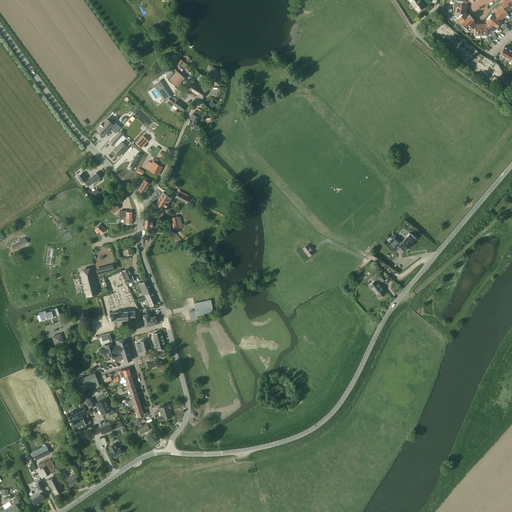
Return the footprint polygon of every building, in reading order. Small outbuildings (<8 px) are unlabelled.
[(409,0),(418,12),(425,7),(419,0),(409,0)] [(510,8),(505,0),(504,0),(503,1),(500,3),(501,5),(502,6),(507,13),(511,10),(510,8)] [(465,12),(465,10),(465,7),(453,6),(453,12),(455,12),(456,15),(465,12)] [(507,13),(502,6),(497,10),(503,17),(508,14),(507,13)] [(503,17),(497,10),(492,15),(500,21),(503,17)] [(459,24),(468,16),(465,12),(456,15),(457,18),(455,20),(459,24)] [(465,27),(472,20),(473,20),(474,19),(471,16),(469,14),(469,15),(468,15),(468,16),(459,24),(464,28),(465,27)] [(500,21),(492,15),(491,14),(488,17),(487,19),(488,20),(498,28),(498,27),(501,23),(500,21)] [(472,32),(475,24),(472,20),(465,27),(469,31),(472,32)] [(498,28),(488,20),(485,24),(489,32),(492,30),(494,32),(498,28)] [(481,36),(480,24),(475,24),(472,32),(475,33),(475,36),(481,36)] [(489,32),(485,24),(480,24),(481,36),(487,36),(487,33),(489,32)] [(499,55),(504,58),(509,49),(504,46),(499,55)] [(165,73),(164,75),(168,79),(174,72),(167,65),(162,70),(165,73)] [(211,77),(210,79),(216,82),(217,80),(221,70),(215,68),(211,77)] [(177,71),(169,79),(177,86),(184,78),(177,71)] [(197,79),(205,84),(206,82),(205,82),(207,79),(203,76),(200,74),(197,79)] [(170,96),(164,88),(160,82),(156,85),(166,101),(168,100),(172,103),(174,100),(170,96)] [(188,91),(197,97),(199,93),(196,91),(200,86),(194,82),(188,91)] [(199,93),(197,97),(199,98),(199,99),(200,99),(201,99),(201,100),(210,86),(206,82),(205,84),(203,87),(200,86),(196,91),(199,93)] [(173,105),(182,112),(186,106),(177,99),(173,105)] [(198,130),(200,125),(198,124),(199,123),(197,123),(200,118),(193,114),(187,125),(198,130)] [(101,125),(98,129),(104,135),(110,128),(113,130),(118,124),(110,117),(108,119),(107,119),(103,123),(103,122),(100,125),(101,125)] [(121,132),(111,143),(114,146),(115,144),(118,147),(114,150),(120,156),(128,147),(123,142),(127,138),(124,135),(121,132)] [(145,133),(135,144),(141,148),(150,138),(145,133)] [(139,154),(131,167),(135,170),(143,157),(139,154)] [(147,161),(144,165),(147,167),(146,168),(158,175),(163,167),(161,165),(161,164),(153,159),(151,163),(149,162),(147,161)] [(100,181),(99,179),(100,178),(96,172),(87,179),(82,173),(77,177),(81,183),(84,181),(88,187),(94,183),(95,185),(100,181)] [(138,190),(145,195),(151,184),(144,179),(138,190)] [(164,191),(156,204),(163,208),(171,195),(164,191)] [(178,193),(176,197),(184,202),(187,197),(178,193)] [(120,209),(116,204),(110,208),(114,213),(120,209)] [(174,229),(182,227),(180,217),(172,219),(172,222),(174,229)] [(145,219),(144,227),(145,227),(145,230),(154,230),(154,224),(153,223),(153,220),(150,220),(145,219)] [(106,229),(100,224),(96,229),(101,234),(106,229)] [(411,244),(416,239),(416,238),(417,237),(414,235),(413,236),(411,233),(410,234),(409,233),(406,237),(406,238),(402,242),(394,234),(390,238),(392,239),(387,244),(393,250),(399,243),(400,244),(406,250),(411,245),(411,244)] [(12,246),(14,250),(28,243),(26,239),(12,246)] [(115,264),(97,267),(99,273),(116,270),(115,264)] [(86,297),(99,293),(93,269),(80,272),(86,297)] [(123,271),(124,274),(128,283),(134,281),(129,269),(123,271)] [(377,275),(382,282),(386,278),(381,271),(377,275)] [(379,298),(386,292),(376,279),(368,285),(379,298)] [(146,299),(154,296),(151,290),(152,290),(147,280),(138,283),(140,287),(145,297),(146,299)] [(158,305),(154,296),(146,299),(146,300),(149,307),(154,304),(155,306),(158,305)] [(196,311),(190,312),(192,319),(197,318),(197,316),(212,312),(210,300),(194,303),(196,311)] [(53,316),(59,314),(57,307),(51,309),(51,310),(50,310),(50,308),(39,312),(42,320),(47,318),(53,316)] [(128,311),(110,312),(110,315),(110,319),(113,318),(114,323),(118,323),(118,320),(129,319),(128,318),(128,312),(128,311)] [(145,326),(157,323),(156,316),(150,317),(149,313),(148,313),(148,312),(147,311),(145,312),(144,313),(145,314),(143,314),(145,326)] [(162,353),(167,352),(161,331),(153,334),(157,349),(160,348),(162,353)] [(55,343),(62,341),(60,334),(53,336),(55,343)] [(116,343),(112,344),(116,354),(121,352),(125,362),(132,360),(125,337),(115,340),(116,343)] [(139,353),(149,349),(147,339),(140,341),(141,343),(136,344),(139,353)] [(116,354),(112,344),(112,343),(105,345),(106,346),(105,347),(105,348),(99,350),(101,355),(104,354),(105,357),(109,356),(116,354)] [(149,368),(156,366),(154,358),(153,355),(148,357),(150,361),(147,362),(149,368)] [(121,377),(124,376),(131,374),(129,368),(119,371),(121,377)] [(80,391),(81,393),(89,389),(90,391),(99,388),(96,380),(97,379),(94,372),(75,380),(78,387),(80,391)] [(92,407),(95,405),(91,396),(87,398),(92,407)] [(131,399),(128,401),(128,403),(129,406),(134,405),(140,403),(138,397),(131,399)] [(110,409),(105,399),(96,403),(99,408),(100,410),(102,414),(107,412),(109,414),(110,415),(113,413),(114,412),(113,409),(111,409),(110,409)] [(170,408),(168,404),(158,408),(159,411),(157,412),(160,420),(158,421),(168,418),(169,418),(170,418),(172,417),(172,416),(172,417),(169,409),(170,408)] [(88,424),(91,423),(85,407),(81,408),(83,414),(84,413),(85,416),(88,424)] [(142,409),(135,411),(137,417),(144,415),(142,409)] [(77,416),(72,418),(73,421),(76,429),(86,425),(84,420),(85,420),(83,416),(78,419),(77,416)] [(144,418),(139,421),(139,420),(135,422),(141,434),(150,430),(147,423),(142,426),(141,423),(145,421),(144,418)] [(112,430),(109,422),(99,426),(102,434),(112,430)] [(83,436),(77,439),(81,449),(85,447),(86,451),(92,448),(90,445),(88,447),(83,436)] [(113,458),(122,453),(119,448),(117,449),(114,444),(108,447),(111,452),(110,453),(113,458)] [(32,452),(36,460),(50,453),(46,445),(32,452)] [(44,476),(56,470),(50,459),(39,465),(44,476)] [(69,476),(67,471),(61,474),(63,479),(69,476)] [(71,476),(66,479),(67,480),(70,487),(78,483),(76,478),(77,477),(75,474),(71,476)] [(55,495),(64,491),(56,475),(47,480),(50,487),(51,486),(53,490),(52,490),(55,495)] [(41,480),(35,483),(39,491),(42,489),(44,488),(41,480)] [(39,491),(30,497),(36,506),(45,499),(41,492),(43,491),(42,489),(39,491)] [(17,506),(20,503),(18,500),(17,498),(13,501),(15,502),(3,511),(15,511),(19,509),(17,506)]
